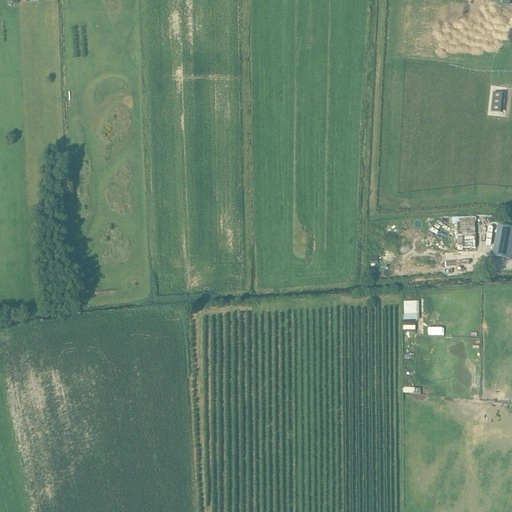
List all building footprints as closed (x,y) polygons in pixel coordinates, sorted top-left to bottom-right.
[(492,93),(490,112),(502,113),(504,94),(492,93)] [(457,233),(472,234),(473,221),(457,220),(457,233)] [(439,243),(448,233),(435,223),(427,233),(439,243)] [(511,229),(498,227),(492,257),(509,261),(511,245),(511,229)] [(461,247),(474,247),(474,237),(461,237),(461,247)] [(403,321),(418,320),(417,301),(402,301),(403,321)]
